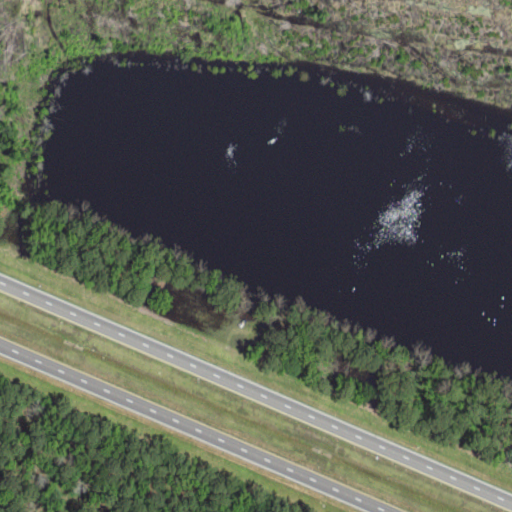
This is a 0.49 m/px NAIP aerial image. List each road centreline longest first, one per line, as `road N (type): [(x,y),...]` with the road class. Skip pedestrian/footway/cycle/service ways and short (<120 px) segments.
road 1 (motorway): [(511,504),(0,283)]
road 2 (motorway): [(0,345),(387,511)]
